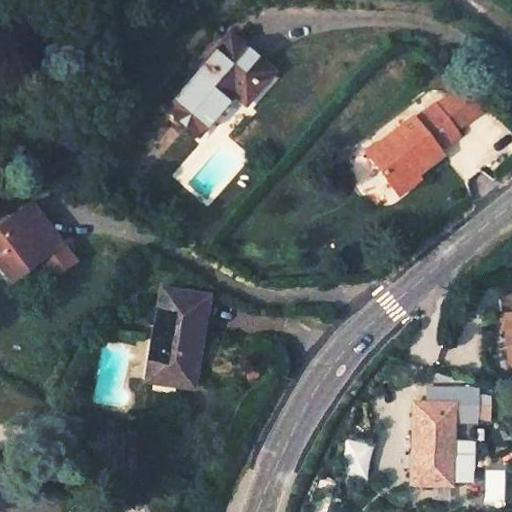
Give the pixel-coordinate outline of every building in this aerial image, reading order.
[(268,69),(227,33),(163,105),(195,131),(232,88),(243,97),(268,69)] [(420,113),(363,158),(386,189),(417,166),(420,171),(447,148),(445,146),(462,133),(459,129),(496,100),(469,79),(439,103),(422,117),(420,113)] [(395,201),(425,177),(420,171),(417,166),(386,189),(395,201)] [(44,220),(32,203),(0,225),(0,269),(5,277),(33,257),(37,262),(55,249),(54,247),(38,224),(44,220)] [(55,249),(37,262),(47,277),(71,260),(59,243),(54,247),(55,249)] [(511,291),(502,291),(505,358),(511,357),(511,291)] [(147,375),(187,383),(202,313),(159,304),(156,322),(158,323),(147,375)] [(473,391),(426,391),(426,406),(413,406),(412,487),(451,487),(452,425),(474,425),(473,391)] [(342,473),(367,476),(371,441),(346,438),(342,473)]
